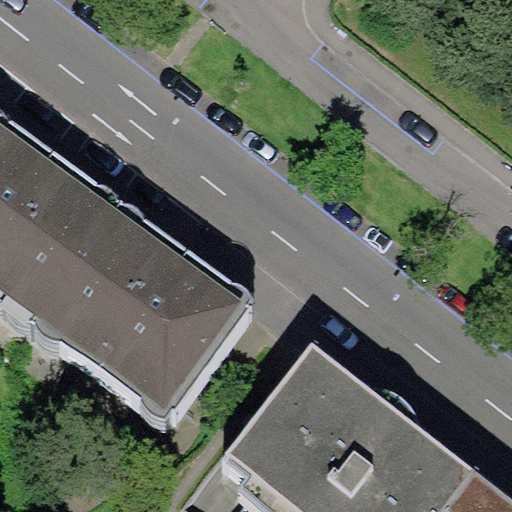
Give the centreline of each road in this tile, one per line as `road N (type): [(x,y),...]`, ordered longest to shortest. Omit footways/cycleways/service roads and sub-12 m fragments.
road 1 (secondary): [(511,412),(0,3)]
road 2 (residential): [(511,212),(254,10)]
